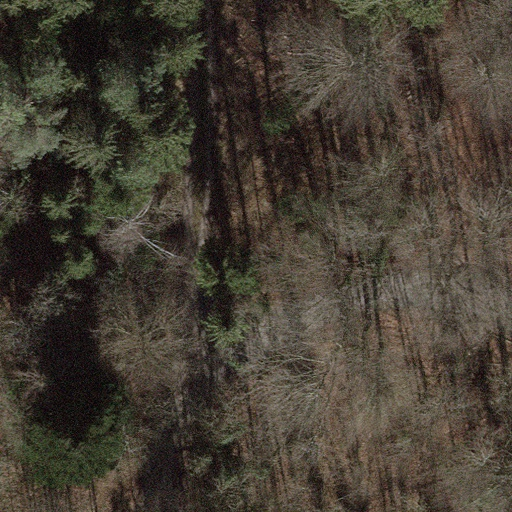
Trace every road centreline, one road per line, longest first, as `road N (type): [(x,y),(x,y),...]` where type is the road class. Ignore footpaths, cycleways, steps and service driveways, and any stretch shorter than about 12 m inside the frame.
road 1 (track): [(159,511),(187,398),(275,324),(402,280),(511,309)]
road 2 (track): [(187,398),(209,254),(205,0)]
